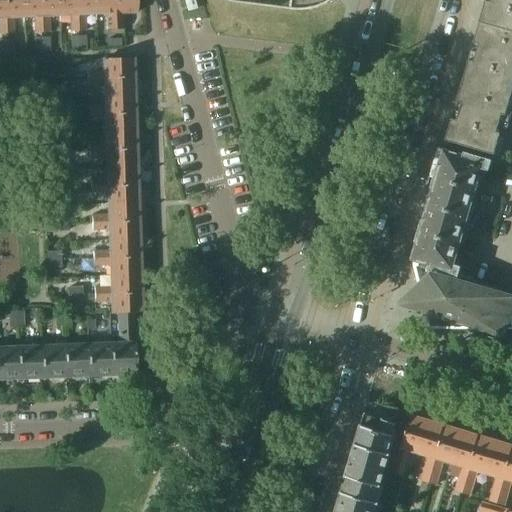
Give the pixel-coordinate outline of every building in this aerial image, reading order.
[(22,0),(4,0),(6,34),(13,34),(12,18),(23,17),(22,0)] [(40,0),(22,0),(23,17),(33,17),(34,33),(41,33),(40,0)] [(58,0),(40,0),(41,33),(49,33),(48,16),(59,16),(58,0)] [(76,0),(58,0),(59,16),(69,16),(70,32),(78,32),(76,0)] [(94,0),(76,0),(78,32),(85,31),(84,15),(95,15),(94,0)] [(94,0),(95,15),(105,14),(106,31),(122,30),(122,14),(136,13),(135,0),(94,0)] [(226,0),(232,2),(239,3),(292,10),(297,10),(303,10),(308,10),(313,9),(319,8),(324,6),(329,4),(333,1),(334,0),(226,0)] [(511,0),(485,0),(479,23),(511,32),(511,0)] [(511,32),(479,23),(473,43),(478,44),(476,52),(471,51),(462,82),(511,97),(511,93),(511,32)] [(70,35),(71,49),(78,49),(78,35),(70,35)] [(49,36),(41,36),(42,50),(49,50),(49,36)] [(134,58),(102,60),(102,71),(86,71),(86,79),(135,78),(134,58)] [(135,78),(86,79),(86,86),(103,86),(103,96),(135,95),(135,78)] [(505,137),(510,117),(511,115),(506,114),(511,97),(462,82),(456,101),(461,103),(459,111),(454,110),(445,141),(494,155),(500,135),(505,137)] [(135,95),(103,96),(103,107),(87,107),(87,115),(136,114),(135,95)] [(41,109),(41,117),(55,116),(55,109),(41,109)] [(136,114),(87,115),(88,122),(104,122),(104,132),(137,131),(136,114)] [(137,131),(104,132),(105,143),(88,143),(89,151),(137,149),(137,131)] [(137,149),(89,151),(89,158),(105,158),(106,168),(138,168),(137,149)] [(476,190),(481,170),(488,171),(492,161),(464,153),(463,155),(442,149),(434,178),(476,190)] [(138,168),(106,168),(106,179),(90,179),(90,188),(139,186),(138,168)] [(468,217),(476,190),(434,178),(426,205),(468,217)] [(43,182),(43,189),(58,189),(58,181),(43,182)] [(139,186),(90,188),(90,194),(106,194),(107,204),(139,203),(139,186)] [(139,203),(107,204),(107,215),(91,215),(91,223),(140,221),(139,203)] [(426,205),(418,231),(460,244),(468,217),(426,205)] [(44,217),(45,225),(59,225),(59,217),(44,217)] [(140,221),(91,223),(91,230),(108,230),(108,240),(140,239),(140,221)] [(454,265),(460,244),(418,231),(410,261),(419,264),(458,275),(461,267),(454,265)] [(140,239),(108,240),(108,251),(92,251),(92,259),(141,257),(140,239)] [(45,253),(46,261),(60,260),(60,253),(45,253)] [(141,257),(92,259),(93,266),(109,266),(109,276),(142,275),(141,257)] [(511,298),(511,293),(458,278),(458,275),(419,264),(418,267),(415,266),(419,283),(424,284),(408,299),(403,304),(410,306),(426,311),(430,326),(441,315),(502,333),(503,328),(511,328),(511,325),(508,311),(511,298)] [(142,275),(109,276),(110,287),(93,287),(94,295),(142,293),(142,275)] [(82,288),(67,288),(67,296),(82,295),(82,288)] [(142,293),(94,295),(94,302),(110,302),(111,313),(117,313),(132,312),(143,312),(142,293)] [(8,326),(16,326),(15,311),(7,312),(8,326)] [(132,312),(117,313),(118,343),(109,343),(111,375),(135,374),(134,341),(138,340),(138,327),(133,327),(132,312)] [(55,328),(62,328),(62,313),(54,313),(55,328)] [(109,343),(86,344),(88,376),(111,375),(109,343)] [(86,344),(63,345),(64,377),(88,376),(86,344)] [(63,345),(40,346),(41,378),(64,377),(63,345)] [(40,346),(17,347),(18,379),(41,378),(40,346)] [(17,347),(0,347),(0,379),(18,379),(17,347)] [(368,400),(363,416),(395,426),(399,410),(368,400)] [(363,416),(340,495),(377,506),(383,486),(381,485),(395,436),(392,435),(395,426),(363,416)] [(409,450),(419,453),(428,422),(410,417),(394,473),(402,476),(409,450)] [(444,427),(428,422),(419,453),(429,456),(421,481),(428,483),(444,427)] [(462,432),(444,427),(428,483),(436,486),(443,460),(453,463),(462,432)] [(479,437),(462,432),(453,463),(463,466),(455,492),(462,494),(479,437)] [(496,442),(479,437),(462,494),(469,496),(477,470),(487,473),(496,442)] [(511,451),(511,447),(496,442),(487,473),(497,476),(489,502),(497,504),(511,451)] [(511,451),(497,504),(504,506),(511,481),(511,480),(511,451)] [(340,495),(335,511),(375,511),(377,506),(340,495)]
